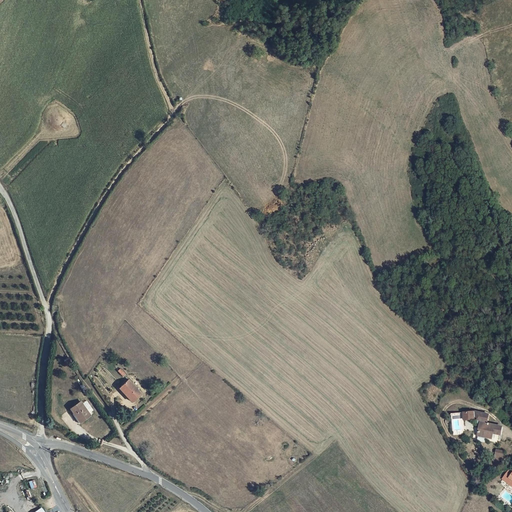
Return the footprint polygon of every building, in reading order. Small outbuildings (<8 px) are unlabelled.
[(141,393),(129,379),(122,385),(127,391),(124,394),(132,402),(141,393)] [(88,412),(82,404),(80,401),(70,408),(74,413),(76,411),(82,420),(90,415),(88,412)] [(86,401),(82,404),(88,412),(92,409),(86,401)] [(72,414),(78,423),(82,420),(76,411),(74,413),(72,414)] [(489,426),(491,417),(481,415),(481,413),(467,414),(467,421),(470,422),(470,420),(477,420),(478,418),(481,418),(481,429),(483,429),(481,437),(490,439),(493,440),(495,435),(502,437),(504,430),(489,426)] [(489,466),(493,472),(500,468),(499,467),(495,461),(489,466)]
